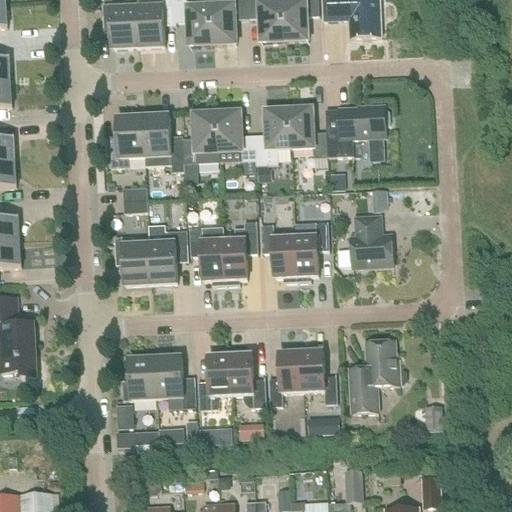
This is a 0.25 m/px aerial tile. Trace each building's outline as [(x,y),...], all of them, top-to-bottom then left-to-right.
[(138,11),(140,52),(167,51),(166,30),(177,29),(177,26),(176,1),(176,0),(140,0),(138,0),(138,11)] [(196,0),(176,1),(177,26),(190,26),(191,51),(215,50),(213,10),(212,0),(196,0)] [(237,24),(249,23),(248,0),(234,0),(235,8),(213,10),(215,50),(238,49),(237,24)] [(248,0),(249,23),(262,22),(263,48),(286,47),(285,6),(262,7),(262,0),(248,0)] [(298,0),(298,6),(285,6),(286,47),(310,46),(309,20),(321,20),(320,0),(298,0)] [(383,41),(380,0),(324,0),(326,25),(351,24),(352,42),(383,41)] [(8,6),(0,6),(0,32),(9,32),(8,6)] [(114,53),(140,52),(138,11),(114,12),(114,7),(104,8),(105,35),(113,35),(114,53)] [(0,87),(12,86),(11,61),(0,61),(0,87)] [(12,86),(0,87),(0,112),(14,111),(12,86)] [(342,132),(328,133),(328,136),(329,161),(355,160),(354,143),(388,142),(388,130),(390,130),(391,128),(391,116),(389,114),(387,114),(386,109),(368,110),(369,112),(341,113),(342,132)] [(329,161),(328,136),(315,136),(314,111),(291,112),(293,153),(315,152),(315,162),(329,161)] [(256,139),(257,165),(257,169),(259,169),(269,169),(280,168),(279,153),(293,153),(291,112),(267,113),(269,138),(256,139)] [(242,114),(219,115),(221,156),(221,166),(257,165),(256,139),(244,140),(242,114)] [(184,143),(185,168),(199,167),(199,157),(221,156),(219,115),(195,116),(197,142),(184,143)] [(171,120),(145,121),(147,162),(173,161),(173,176),(186,175),(185,168),(184,143),(184,140),(173,141),(171,120)] [(147,162),(145,121),(119,122),(120,140),(112,141),(113,172),(131,172),(130,162),(147,162)] [(0,167),(17,166),(16,141),(0,141),(0,167)] [(17,166),(0,167),(0,192),(18,191),(17,166)] [(269,169),(259,169),(260,186),(269,186),(269,173),(269,169)] [(347,195),(346,178),(332,179),(332,195),(347,195)] [(148,192),(126,193),(127,205),(149,204),(148,192)] [(149,216),(149,204),(127,205),(128,217),(149,216)] [(395,269),(393,239),(383,240),(382,220),(357,222),(358,241),(352,241),(354,272),(395,269)] [(0,247),(22,246),(20,221),(0,222),(0,247)] [(236,243),(226,244),(228,290),(242,289),(242,284),(249,284),(248,260),(260,259),(258,225),(246,226),(246,232),(236,233),(236,243)] [(297,241),(299,287),(313,286),(313,281),(320,281),(319,256),(331,256),(330,226),(317,226),(318,240),(297,241)] [(299,287),(297,241),(276,242),(275,229),(262,229),(264,259),(276,258),(278,283),(284,282),(285,287),(299,287)] [(224,231),(204,232),(191,232),(192,262),(204,262),(206,286),(213,285),(213,291),(228,290),(226,244),(224,244),(224,231)] [(151,248),(153,288),(179,287),(178,266),(190,265),(188,235),(167,236),(168,247),(151,248)] [(127,290),(153,288),(151,248),(134,248),(134,240),(116,241),(118,269),(126,268),(127,290)] [(22,246),(0,247),(0,272),(23,271),(22,246)] [(20,327),(18,301),(0,302),(0,337),(2,377),(15,377),(15,382),(39,380),(36,326),(20,327)] [(398,364),(397,346),(368,347),(369,366),(366,366),(367,372),(351,372),(354,417),(380,416),(379,390),(402,389),(404,388),(408,385),(407,377),(403,374),(401,374),(400,364),(398,364)] [(303,350),(305,396),(326,395),(326,408),(339,408),(338,378),(326,379),(325,354),(317,355),(317,349),(303,350)] [(305,396),(303,350),(289,351),(289,356),(281,356),(282,381),(270,381),(272,411),(285,410),(284,397),(305,396)] [(221,413),(220,400),(234,400),(232,353),(217,354),(218,359),(210,360),(211,384),(199,384),(201,414),(221,413)] [(246,353),(232,353),(234,400),(242,399),(243,402),(243,403),(244,405),(245,407),(246,408),(247,409),(249,411),(251,411),(252,412),(254,412),(268,411),(267,381),(255,382),(254,358),(246,358),(246,353)] [(183,361),(157,362),(159,403),(176,402),(176,413),(198,412),(196,381),(184,382),(183,361)] [(125,404),(159,403),(157,362),(131,363),(132,384),(124,385),(125,404)] [(134,409),(118,410),(119,434),(135,433),(134,409)] [(340,422),(310,423),(310,438),(341,437),(340,422)] [(268,438),(268,424),(243,425),(244,439),(268,438)] [(199,432),(188,433),(189,447),(200,447),(199,432)] [(202,447),(202,450),(227,449),(234,449),(234,447),(233,433),(201,433),(202,447)] [(161,435),(137,436),(137,448),(161,447),(161,435)] [(330,508),(330,511),(353,511),(353,507),(364,507),(363,474),(347,475),(349,507),(330,508)] [(232,492),(231,482),(220,482),(220,492),(232,492)] [(429,511),(443,511),(441,482),(424,483),(425,511),(429,511)] [(206,497),(206,488),(202,488),(202,483),(186,484),(187,489),(187,497),(206,497)] [(292,511),(292,493),(279,494),(279,511),(292,511)] [(53,511),(53,496),(21,498),(0,498),(0,511),(53,511)] [(133,511),(132,500),(122,500),(122,511),(133,511)]
